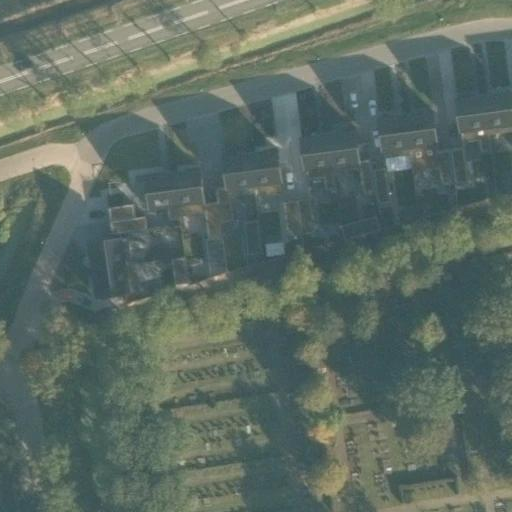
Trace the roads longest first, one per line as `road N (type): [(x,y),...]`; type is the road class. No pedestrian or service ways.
road 1 (residential): [(89,158),(118,131),(460,39),(511,34)]
road 2 (primary): [(0,82),(244,0)]
road 3 (residential): [(10,356),(89,158)]
road 4 (residential): [(37,511),(29,427),(10,356)]
